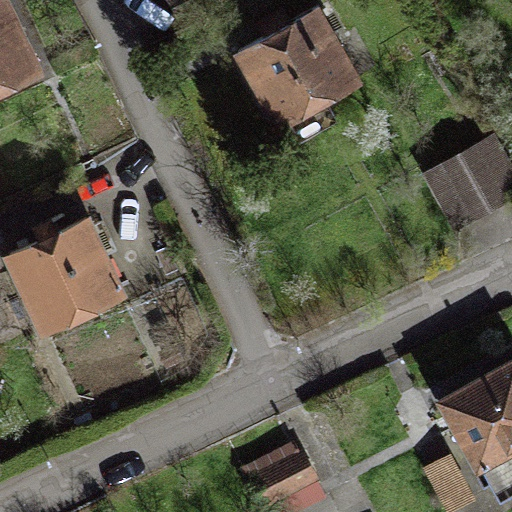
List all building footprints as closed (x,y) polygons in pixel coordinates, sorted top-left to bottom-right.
[(145,0),(160,24),(199,0),(145,0)] [(302,5),(215,61),(264,137),(352,81),(302,5)] [(0,17),(0,96),(22,89),(0,17)] [(511,189),(488,139),(408,178),(441,246),(511,211),(511,189)] [(0,264),(0,300),(24,348),(108,307),(70,230),(0,264)] [(511,359),(511,357),(428,398),(470,483),(511,462),(511,359)] [(290,442),(225,480),(243,511),(257,511),(313,480),(290,442)]
